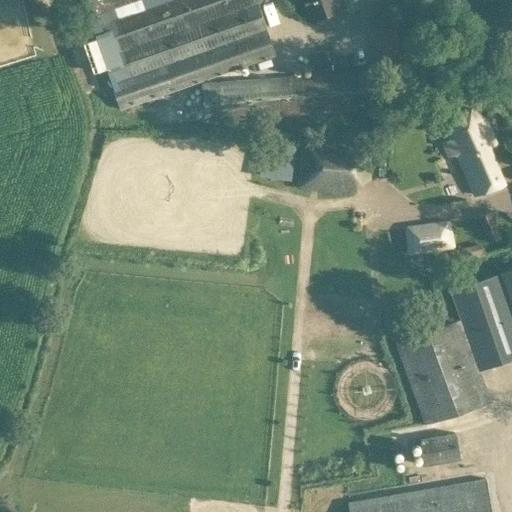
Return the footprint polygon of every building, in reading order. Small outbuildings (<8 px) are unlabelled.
[(79,0),(86,18),(88,18),(120,110),(276,56),(256,0),(79,0)] [(302,0),(309,19),(322,14),(341,8),(338,0),(302,0)] [(396,24),(377,27),(383,63),(383,67),(403,64),(402,60),(396,24)] [(313,75),(201,84),(204,123),(260,118),(260,126),(269,125),(269,117),(370,109),(367,70),(331,73),(329,51),(311,52),(313,75)] [(461,158),(468,177),(475,195),(503,184),(490,148),(495,146),(486,123),(473,114),(447,124),(456,148),(461,158)] [(263,142),(259,175),(290,179),(295,146),(263,142)] [(356,190),(357,178),(369,179),(371,148),(310,143),(306,186),(356,190)] [(500,228),(493,210),(477,216),(484,234),(486,233),(490,242),(501,238),(497,229),(500,228)] [(451,219),(404,225),(408,255),(455,247),(451,219)] [(461,317),(397,339),(426,422),(490,400),(479,367),(511,355),(511,265),(501,270),(451,287),(461,317)] [(356,334),(355,316),(294,317),(295,334),(356,334)] [(462,458),(457,433),(420,439),(425,465),(462,458)] [(406,436),(405,458),(416,458),(416,436),(406,436)] [(491,511),(485,479),(466,482),(407,493),(348,503),(349,511),(491,511)]
